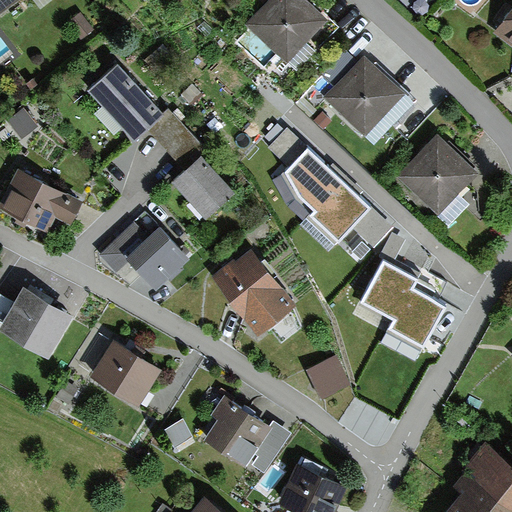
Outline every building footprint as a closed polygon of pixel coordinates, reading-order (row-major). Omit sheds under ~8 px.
[(288,60),(323,23),(298,0),(272,0),(250,24),(288,60)] [(511,14),(499,30),(511,40),(511,14)] [(362,132),(398,94),(363,61),(327,100),(362,132)] [(162,119),(113,65),(88,88),(135,139),(147,128),(181,164),(199,148),(167,114),(162,119)] [(435,209),(471,172),(437,141),(402,178),(435,209)] [(312,213),(339,239),(371,204),(308,146),(289,166),(300,189),(318,206),(312,213)] [(209,211),(230,191),(201,161),(180,181),(209,211)] [(22,172),(4,205),(46,228),(55,212),(71,221),(80,203),(22,172)] [(154,286),(183,260),(158,232),(147,241),(134,227),(116,243),(154,286)] [(289,306),(250,256),(218,280),(258,330),(289,306)] [(390,325),(423,342),(446,299),(413,282),(418,273),(385,256),(364,297),(396,314),(390,325)] [(5,321),(48,345),(68,309),(25,285),(5,321)] [(94,376),(138,402),(158,370),(113,343),(94,376)] [(321,395),(346,384),(335,358),(310,369),(321,395)] [(207,438),(238,461),(266,425),(235,401),(207,438)] [(470,488),(451,511),(511,511),(511,468),(487,449),(462,482),(470,488)] [(282,501),(302,511),(330,511),(344,486),(301,464),(282,501)] [(226,511),(203,493),(188,511),(226,511)]
